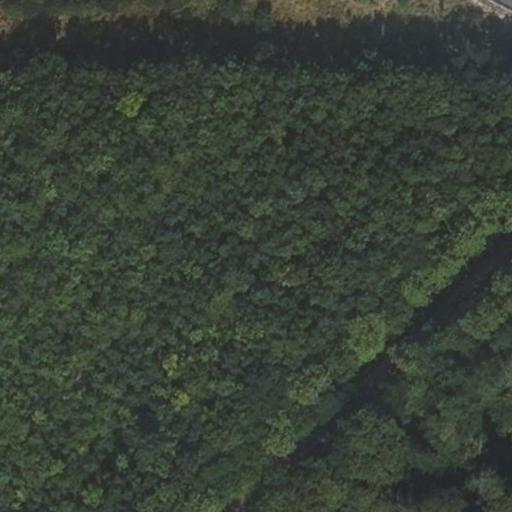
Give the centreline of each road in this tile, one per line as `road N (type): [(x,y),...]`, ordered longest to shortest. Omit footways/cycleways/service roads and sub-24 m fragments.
road 1 (track): [(511,257),(351,403)]
road 2 (track): [(351,403),(232,511)]
